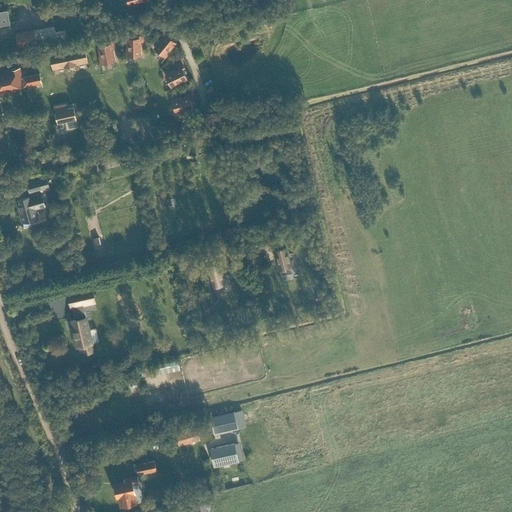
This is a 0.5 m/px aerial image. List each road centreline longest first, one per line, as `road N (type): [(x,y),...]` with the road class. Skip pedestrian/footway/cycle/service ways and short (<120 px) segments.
road 1 (unknown): [(0,307),(170,258),(234,258),(297,242)]
road 2 (unclassified): [(77,511),(0,327)]
